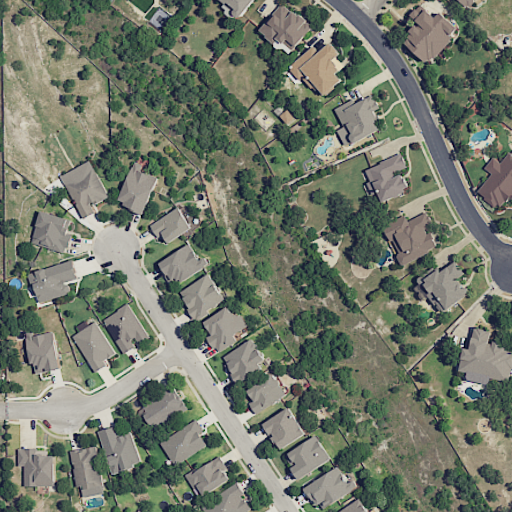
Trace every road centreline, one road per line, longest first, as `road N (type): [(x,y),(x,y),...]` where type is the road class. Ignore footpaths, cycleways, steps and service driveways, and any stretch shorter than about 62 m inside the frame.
road 1 (residential): [(511,265),(462,206),(402,75),(336,0)]
road 2 (residential): [(116,247),(288,511)]
road 3 (residential): [(181,348),(92,403),(6,410)]
